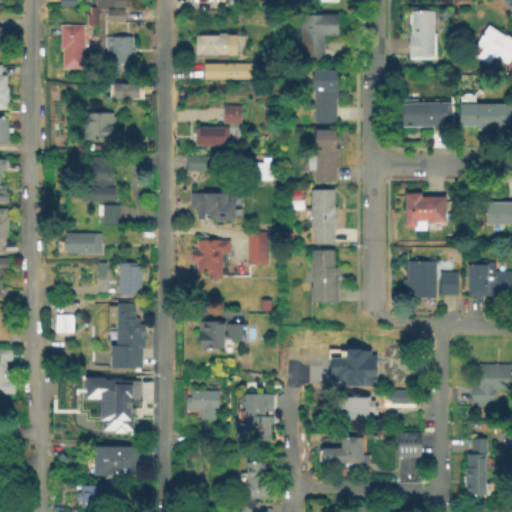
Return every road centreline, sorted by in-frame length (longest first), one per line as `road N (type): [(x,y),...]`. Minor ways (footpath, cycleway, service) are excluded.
road 1 (residential): [(162,0),(166,511)]
road 2 (residential): [(30,0),(30,511)]
road 3 (residential): [(369,0),(375,315)]
road 4 (residential): [(437,322),(434,506)]
road 5 (residential): [(434,506),(396,488),(289,488)]
road 6 (residential): [(511,161),(369,161)]
road 7 (residential): [(293,384),(288,511)]
